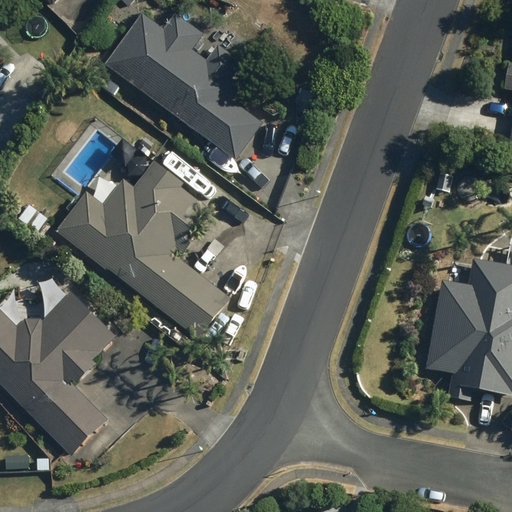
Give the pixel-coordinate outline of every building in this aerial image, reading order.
[(103,67),(234,163),(260,128),(228,104),(238,90),(228,83),(239,67),(236,65),(239,61),(226,51),(223,56),(216,50),(204,66),(189,54),(200,39),(173,19),(161,35),(139,19),(103,67)] [(98,58),(78,45),(65,64),(85,78),(98,58)] [(511,68),(507,68),(503,92),(511,93),(511,128),(509,147),(511,147),(511,68)] [(93,84),(111,98),(117,90),(99,77),(93,84)] [(177,191),(179,189),(151,167),(132,192),(121,184),(101,209),(85,197),(56,235),(104,272),(105,271),(197,342),(227,303),(170,258),(174,253),(180,257),(195,237),(188,232),(204,212),(177,191)] [(511,271),(452,261),(447,286),(439,285),(425,372),(452,376),(448,402),(468,405),(470,393),(509,400),(509,397),(511,397),(511,271)] [(0,389),(70,458),(105,423),(71,390),(91,369),(88,366),(110,343),(65,299),(39,326),(37,324),(22,324),(13,332),(0,319),(0,389)]
